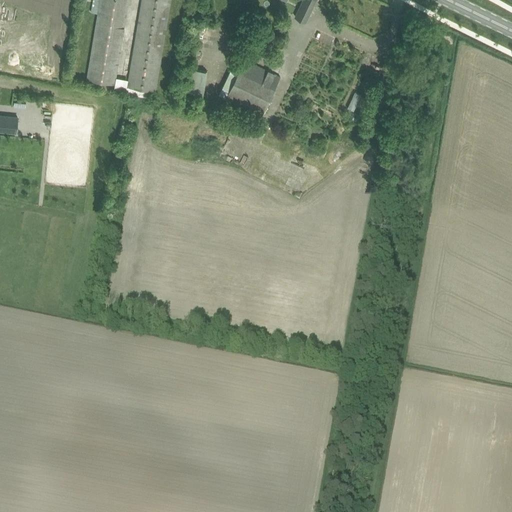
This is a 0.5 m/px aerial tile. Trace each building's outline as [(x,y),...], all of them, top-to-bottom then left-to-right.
[(100,0),(87,79),(115,84),(128,0),(100,0)] [(141,0),(128,86),(155,91),(170,0),(141,0)] [(295,16),(297,17),(306,21),(316,0),(302,0),(302,2),(295,16)] [(258,26),(249,46),(270,56),(280,36),(258,26)] [(244,58),(225,99),(261,116),(281,76),(244,58)] [(190,92),(204,94),(206,70),(192,68),(190,92)] [(354,109),(361,94),(355,91),(347,106),(354,109)] [(18,117),(0,114),(0,130),(16,133),(18,117)]
